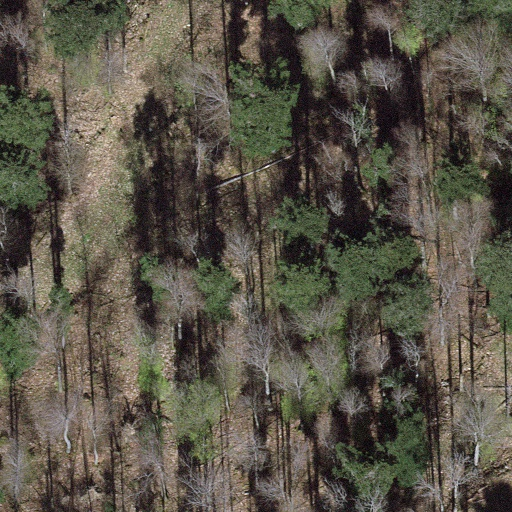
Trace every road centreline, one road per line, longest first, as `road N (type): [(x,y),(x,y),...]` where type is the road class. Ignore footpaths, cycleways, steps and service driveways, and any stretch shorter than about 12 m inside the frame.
road 1 (track): [(188,0),(119,175),(84,236),(50,278),(0,305)]
road 2 (track): [(418,511),(464,425),(511,373)]
